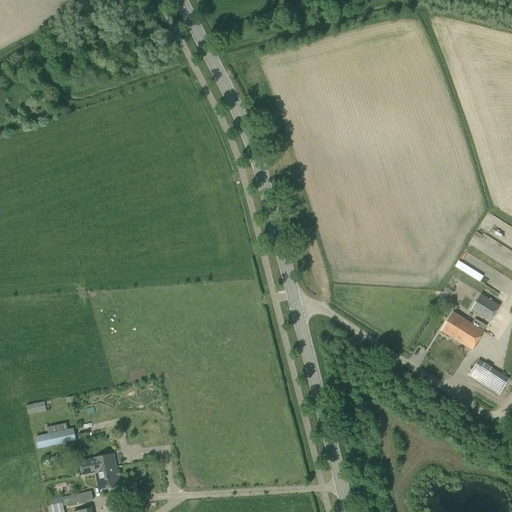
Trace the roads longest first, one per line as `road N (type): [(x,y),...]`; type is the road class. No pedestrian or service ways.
road 1 (secondary): [(294,302),(246,130),(180,0)]
road 2 (tertiary): [(511,430),(307,300),(294,302)]
road 3 (secondary): [(347,511),(294,302)]
